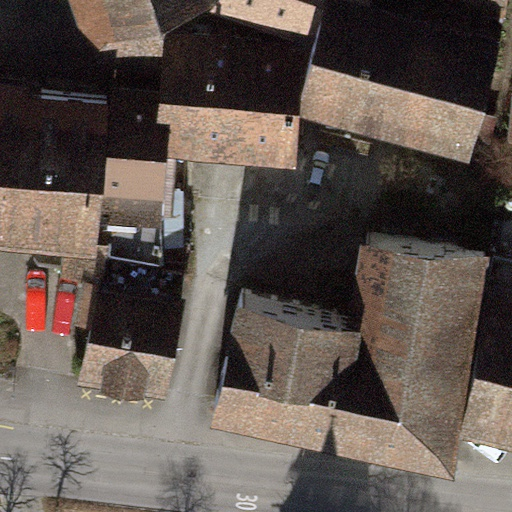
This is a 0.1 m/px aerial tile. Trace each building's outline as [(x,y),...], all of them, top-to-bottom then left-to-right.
[(101,0),(110,24),(100,27),(105,66),(168,67),(170,9),(197,0),(101,0)] [(301,96),(300,107),(327,113),(331,100),(474,138),(503,33),(506,0),(232,0),(318,29),(301,96)] [(167,92),(116,88),(113,132),(170,139),(235,143),(245,37),(172,31),(167,92)] [(305,43),(245,37),(235,143),(297,148),(300,107),(301,96),(305,43)] [(0,226),(70,232),(68,273),(91,277),(107,279),(112,251),(112,217),(101,214),(104,189),(112,97),(0,86),(0,226)] [(109,189),(104,189),(101,214),(112,217),(112,251),(169,264),(165,194),(170,139),(113,132),(109,189)] [(511,194),(502,193),(496,223),(511,226),(511,194)] [(464,413),(511,424),(511,226),(496,223),(493,242),(464,413)] [(464,413),(493,242),(373,231),(357,312),(246,289),(221,403),(263,412),(261,421),(357,441),(359,432),(457,452),(464,413)] [(169,264),(112,251),(107,279),(91,277),(90,291),(101,294),(86,362),(168,377),(187,284),(186,268),(169,264)]
